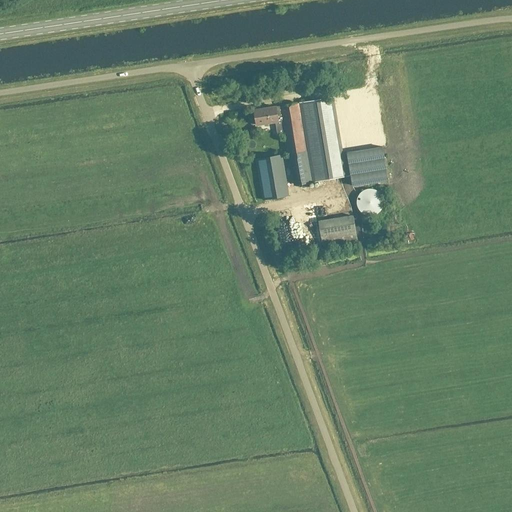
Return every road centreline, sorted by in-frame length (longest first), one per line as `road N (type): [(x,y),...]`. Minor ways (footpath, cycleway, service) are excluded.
road 1 (unclassified): [(352,511),(191,65)]
road 2 (unclassified): [(191,65),(511,19)]
road 3 (primary): [(236,0),(0,35)]
road 4 (unclassified): [(0,94),(191,65)]
